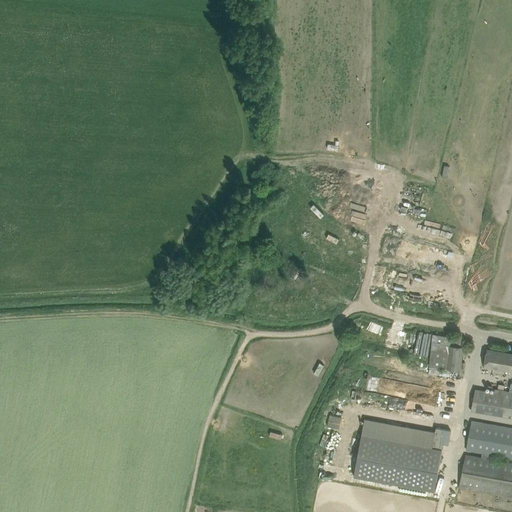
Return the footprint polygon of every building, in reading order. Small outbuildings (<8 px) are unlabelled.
[(389,270),(386,288),(430,296),(433,278),(389,270)] [(433,334),(429,368),(461,371),(460,375),(464,375),(466,363),(462,362),(464,346),(463,346),(464,338),(448,337),(448,336),(433,334)] [(484,359),(483,366),(511,371),(511,353),(486,349),(484,359)] [(494,392),(476,389),(471,411),(511,418),(511,392),(495,389),(494,392)] [(511,459),(511,427),(472,420),(467,451),(482,454),(482,457),(466,454),(459,488),(511,497),(511,462),(494,459),(495,456),(511,459)] [(435,432),(433,447),(442,449),(443,449),(443,444),(449,445),(451,430),(436,428),(435,432)] [(270,430),(268,435),(280,439),(281,434),(270,430)] [(435,491),(442,449),(433,447),(362,434),(354,477),(435,491)]
